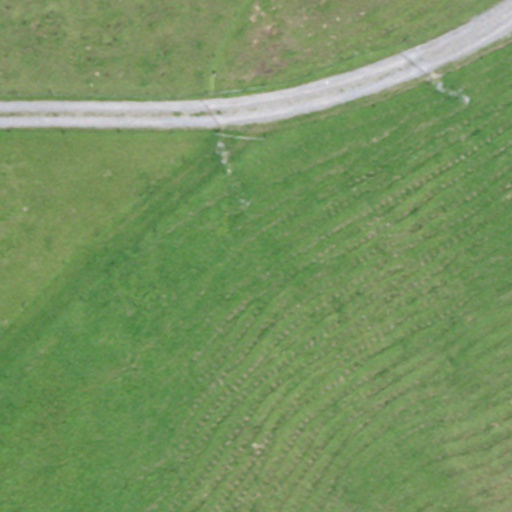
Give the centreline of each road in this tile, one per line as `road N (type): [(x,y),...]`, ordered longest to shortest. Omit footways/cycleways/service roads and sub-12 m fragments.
road 1 (track): [(0,113),(276,109),(511,15)]
road 2 (track): [(276,109),(60,277),(0,344)]
